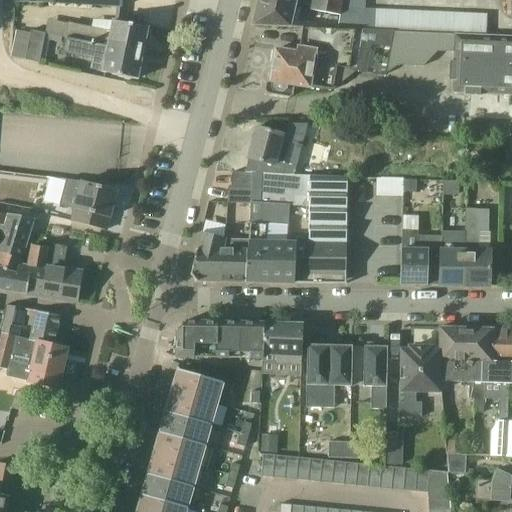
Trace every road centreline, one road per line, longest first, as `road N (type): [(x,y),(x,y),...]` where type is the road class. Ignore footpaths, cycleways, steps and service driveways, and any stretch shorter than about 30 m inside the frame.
road 1 (residential): [(511,304),(174,294)]
road 2 (residential): [(174,294),(163,258),(230,0)]
road 3 (residential): [(96,511),(151,334),(174,294)]
